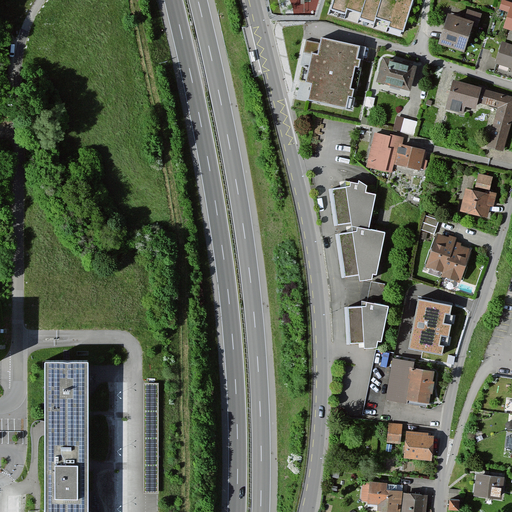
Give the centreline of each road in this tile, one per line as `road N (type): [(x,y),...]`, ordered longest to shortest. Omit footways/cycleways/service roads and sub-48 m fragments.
road 1 (tertiary): [(253,0),(315,274),(321,406),(305,511)]
road 2 (motorway): [(173,0),(227,289),(236,511)]
road 3 (motorway): [(260,511),(251,286),(198,0)]
road 4 (residential): [(19,404),(18,52),(41,0)]
road 5 (residential): [(441,511),(446,416),(511,194)]
